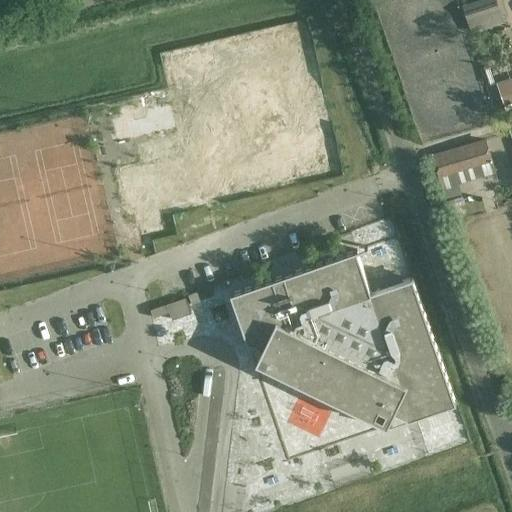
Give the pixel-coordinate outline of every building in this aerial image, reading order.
[(500,10),(496,0),(481,0),(463,6),(472,30),(486,25),(483,16),(500,10)] [(511,79),(509,80),(510,83),(499,87),(505,105),(511,102),(511,79)] [(111,110),(118,142),(176,128),(170,104),(157,108),(147,110),(145,103),(111,110)] [(434,157),(440,177),(493,161),(487,141),(434,157)] [(404,212),(376,219),(380,236),(408,228),(404,212)] [(386,425),(386,427),(456,403),(413,276),(411,277),(371,291),(357,251),(358,251),(358,249),(231,293),(255,363),(257,363),(256,361),(387,425),(386,425)] [(187,307),(208,302),(204,287),(184,293),(187,307)]
